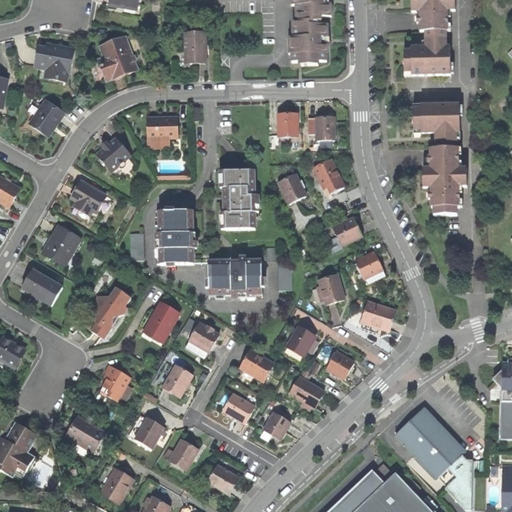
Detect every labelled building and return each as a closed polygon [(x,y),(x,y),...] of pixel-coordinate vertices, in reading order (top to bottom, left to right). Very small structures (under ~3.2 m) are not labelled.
[(138,0),(110,0),(109,7),(129,10),(130,6),(137,7),(138,0)] [(297,8),(297,23),(316,23),(321,23),(321,19),(332,18),(332,6),(329,6),(329,3),(329,0),(293,0),(294,8),(297,8)] [(405,78),(451,77),(450,48),(446,48),(446,32),(448,32),(448,12),(456,12),(455,0),(411,0),(412,13),(419,13),(420,33),(425,33),(426,48),(411,48),(412,52),(404,53),(405,78)] [(317,64),(326,63),(326,43),(326,39),(328,39),(328,27),(317,27),(316,23),(297,23),(293,23),(294,39),(291,39),(291,64),(301,64),(301,67),(317,67),(317,64)] [(196,65),(207,64),(206,35),(185,35),(186,52),(189,52),(189,65),(196,65)] [(108,65),(102,67),(107,81),(113,79),(113,80),(124,75),(138,71),(127,39),(102,48),(106,59),(108,65)] [(47,50),(39,48),(35,68),(46,71),(46,74),(56,76),(55,81),(67,83),(68,74),(70,75),(75,51),(65,49),(51,46),(51,50),(47,50)] [(25,129),(44,142),(52,130),(56,124),(58,125),(65,115),(46,102),(42,108),(40,107),(25,129)] [(434,217),(457,217),(457,209),(459,209),(459,189),(467,188),(466,171),(459,171),(458,150),(456,150),(456,135),(460,135),(459,106),(421,107),(421,110),(414,110),(414,132),(421,131),(421,135),(436,135),(436,150),(431,150),(431,170),(423,170),(423,189),(431,189),(432,210),(434,210),(434,217)] [(288,115),(279,115),(279,137),(298,136),(298,115),(288,115)] [(155,119),(147,119),(148,139),(149,139),(168,139),(178,139),(178,119),(155,119)] [(317,120),(308,121),(309,137),(317,137),(317,143),(335,143),(335,132),(334,122),(331,122),(331,119),(317,120)] [(168,149),(168,139),(149,139),(149,149),(168,149)] [(110,174),(118,180),(132,169),(127,160),(129,158),(115,140),(108,146),(105,148),(103,150),(96,156),(110,174)] [(332,195),(345,189),(336,170),(332,161),(314,169),(323,189),(328,187),(332,195)] [(235,173),(224,173),(226,231),(256,230),(255,207),(259,207),(259,197),(255,197),(255,172),(235,173)] [(298,203),(307,198),(296,176),(279,185),(290,207),(298,203)] [(6,183),(0,179),(0,204),(9,210),(19,191),(6,183)] [(93,212),(96,213),(106,196),(82,182),(77,191),(72,199),(77,202),(75,206),(83,211),(85,207),(93,212)] [(91,216),(93,212),(85,207),(83,211),(91,216)] [(171,213),(159,213),(160,266),(194,266),(193,213),(171,213)] [(342,247),(362,238),(357,226),(354,220),(334,229),(342,247)] [(82,241),(60,227),(52,242),(44,254),(64,266),(73,249),(76,251),(82,241)] [(143,235),(130,235),(131,262),(144,262),(143,235)] [(66,267),(76,251),(73,249),(64,266),(66,267)] [(265,262),(279,262),(278,249),(264,249),(265,262)] [(375,254),(356,263),(361,274),(357,276),(360,282),(364,280),(367,286),(386,277),(380,264),(375,254)] [(210,297),(263,296),(262,263),(209,263),(210,285),(210,297)] [(292,265),(279,265),(279,292),(293,291),(292,265)] [(53,307),(64,289),(34,271),(28,281),(23,290),(53,307)] [(319,282),(320,285),(339,279),(338,276),(319,282)] [(339,279),(320,285),(321,288),(325,303),(326,307),(335,304),(345,301),(339,279)] [(131,300),(117,290),(111,299),(97,298),(95,315),(97,316),(96,324),(92,332),(98,336),(105,341),(113,331),(113,320),(123,317),(128,310),(125,308),(131,300)] [(161,304),(147,327),(155,333),(165,339),(180,315),(161,304)] [(363,324),(390,332),(393,320),(396,312),(369,304),(363,324)] [(200,325),(190,342),(202,349),(210,354),(220,337),(214,333),(215,331),(208,327),(207,329),(200,325)] [(162,344),(165,339),(155,333),(147,327),(144,333),(162,344)] [(316,338),(299,328),(287,348),(304,358),(309,350),(312,345),(314,341),(316,338)] [(26,350),(4,338),(0,344),(0,361),(15,370),(26,350)] [(319,343),(314,341),(312,345),(309,350),(313,353),(319,343)] [(244,365),(241,369),(264,382),(274,365),(251,352),(244,365)] [(355,364),(337,353),(327,370),(345,381),(350,372),(355,364)] [(502,392),(511,392),(511,361),(511,362),(511,365),(502,365),(502,372),(502,389),(502,392)] [(108,398),(118,403),(132,380),(110,367),(106,375),(111,378),(107,383),(104,388),(111,393),(108,398)] [(193,377),(176,367),(164,389),(181,398),(184,393),(193,377)] [(290,395),(293,397),(303,380),(306,382),(312,375),(305,371),(300,378),(290,395)] [(492,380),(502,389),(502,372),(492,380)] [(306,382),(303,380),(293,397),(304,403),(313,409),(315,410),(320,402),(325,393),(306,382)] [(511,402),(511,392),(502,392),(502,402),(511,402)] [(157,400),(146,393),(144,397),(156,403),(157,400)] [(234,395),(224,411),(231,416),(246,425),(256,409),(234,395)] [(501,440),(511,439),(511,402),(502,402),(501,440)] [(310,412),(313,409),(304,403),(301,407),(310,412)] [(436,481),(438,479),(448,470),(462,457),(466,453),(424,409),(395,436),(436,481)] [(291,423),(275,414),(264,431),(281,442),(286,433),(291,423)] [(148,419),(147,420),(141,416),(129,438),(135,442),(133,446),(148,455),(152,449),(153,449),(164,429),(159,426),(148,419)] [(78,441),(96,451),(106,433),(80,418),(76,425),(68,438),(76,443),(78,441)] [(15,473),(19,467),(27,472),(35,458),(27,453),(37,436),(25,429),(16,423),(6,441),(0,436),(0,464),(5,467),(2,472),(12,478),(15,473)] [(94,454),(96,451),(78,441),(76,443),(94,454)] [(175,453),(170,462),(187,472),(199,451),(191,447),(182,441),(175,453)] [(165,458),(170,462),(175,453),(170,450),(165,458)] [(462,457),(448,470),(457,478),(446,488),(444,490),(465,511),(471,511),(472,462),(466,461),(462,457)] [(511,511),(511,466),(503,466),(502,508),(501,511),(511,511)] [(23,478),(27,472),(19,467),(15,473),(23,478)] [(239,479),(219,467),(213,477),(208,473),(204,481),(230,496),(234,487),(239,479)] [(102,494),(119,504),(128,489),(129,490),(134,481),(124,475),(116,470),(102,494)] [(457,478),(448,470),(438,479),(446,488),(457,478)] [(355,511),(385,484),(373,471),(329,511),(355,511)] [(396,475),(385,484),(355,511),(431,511),(422,502),(416,495),(405,484),(396,475)] [(405,484),(416,495),(421,490),(411,479),(405,484)] [(422,502),(431,511),(433,511),(438,507),(427,496),(422,502)] [(167,511),(170,508),(164,505),(153,498),(152,500),(147,508),(145,511),(167,511)]
